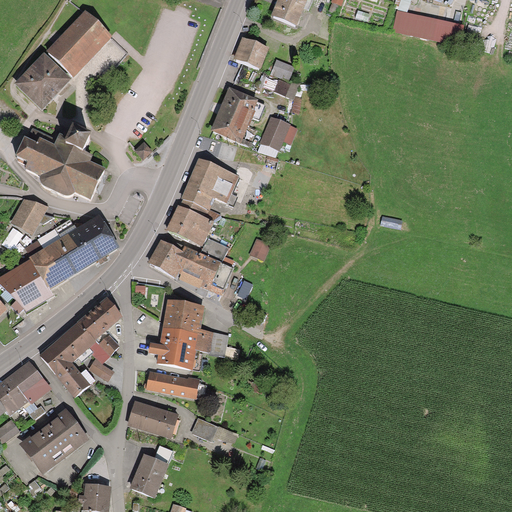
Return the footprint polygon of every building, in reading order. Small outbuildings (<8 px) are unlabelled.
[(304,0),(278,0),(272,16),(295,25),(304,0)] [(405,11),(408,0),(394,0),(393,7),(405,11)] [(392,31),(432,40),(437,19),(396,10),(392,31)] [(108,34),(85,12),(47,51),(70,73),(108,34)] [(268,47),(245,38),(237,59),(259,68),(268,47)] [(116,43),(100,64),(114,75),(130,54),(116,43)] [(67,78),(42,55),(16,83),(41,106),(67,78)] [(278,78),(288,81),(294,68),(275,60),(270,74),(278,78)] [(288,81),(278,78),(274,90),(292,97),(297,85),(288,81)] [(264,103),(229,88),(212,129),(239,140),(250,115),(257,118),(264,103)] [(288,123),(271,115),(260,142),(277,149),(288,123)] [(54,140),(33,130),(27,143),(25,142),(16,160),(19,161),(18,162),(28,167),(26,171),(41,178),(39,183),(70,199),(75,189),(93,198),(96,190),(98,192),(102,185),(100,184),(105,173),(89,165),(92,159),(84,154),(91,140),(74,132),(73,133),(64,128),(61,134),(58,132),(54,140)] [(152,152),(145,144),(136,152),(144,160),(152,152)] [(235,175),(200,158),(181,197),(205,208),(211,195),(223,201),(235,175)] [(202,217),(205,208),(181,197),(177,204),(202,217)] [(44,203),(25,198),(12,220),(29,231),(35,221),(40,211),(44,203)] [(202,217),(177,204),(165,228),(187,239),(190,233),(209,242),(215,245),(220,235),(229,217),(218,214),(211,221),(202,217)] [(205,208),(202,217),(211,221),(218,214),(205,208)] [(53,215),(40,211),(35,221),(40,223),(53,215)] [(66,235),(85,264),(117,244),(98,214),(76,229),(68,216),(54,225),(62,238),(66,235)] [(400,219),(382,215),(380,225),(397,229),(400,219)] [(219,262),(207,256),(161,234),(147,262),(174,275),(179,265),(204,277),(211,280),(219,262)] [(29,258),(48,287),(85,264),(66,235),(62,238),(29,258)] [(210,250),(223,256),(226,251),(231,241),(220,235),(215,245),(209,242),(210,250)] [(268,243),(255,237),(250,251),(263,256),(268,243)] [(207,256),(219,262),(220,260),(223,256),(210,250),(207,256)] [(48,287),(29,258),(1,275),(20,305),(48,287)] [(211,280),(204,277),(202,282),(221,291),(233,266),(220,260),(219,262),(211,280)] [(239,297),(248,301),(255,288),(246,283),(239,297)] [(161,338),(194,343),(196,327),(200,305),(167,299),(161,338)] [(81,323),(96,342),(106,331),(111,325),(122,316),(109,300),(81,323)] [(41,356),(55,374),(70,362),(88,348),(96,342),(81,323),(41,356)] [(194,343),(193,347),(208,349),(212,330),(196,327),(194,343)] [(120,347),(106,331),(96,342),(109,356),(120,347)] [(194,343),(161,338),(157,361),(190,366),(193,347),(194,343)] [(109,356),(96,342),(88,348),(96,359),(104,368),(106,370),(108,368),(115,363),(109,356)] [(104,368),(96,359),(88,369),(106,384),(108,379),(100,375),(104,368)] [(11,375),(26,396),(30,400),(48,387),(28,362),(11,375)] [(81,376),(70,362),(55,374),(73,396),(94,380),(87,372),(81,376)] [(115,373),(108,368),(106,370),(104,368),(100,375),(108,379),(112,381),(115,373)] [(195,395),(197,381),(198,376),(188,374),(187,378),(149,371),(146,387),(195,395)] [(26,396),(11,375),(0,383),(0,401),(7,411),(19,401),(26,396)] [(197,381),(195,395),(203,397),(206,382),(197,381)] [(26,396),(19,401),(32,418),(44,409),(39,403),(35,407),(30,400),(26,396)] [(176,410),(138,400),(132,423),(170,432),(176,410)] [(63,412),(24,442),(44,467),(83,437),(63,412)] [(193,433),(204,437),(210,440),(217,424),(199,415),(191,432),(193,433)] [(11,417),(0,425),(0,438),(2,441),(20,428),(11,417)] [(204,437),(193,433),(191,439),(202,443),(204,437)] [(152,457),(165,463),(167,463),(173,449),(158,442),(152,457)] [(165,463),(152,457),(145,454),(131,486),(152,495),(154,490),(159,492),(163,483),(157,480),(165,463)] [(85,501),(84,508),(104,510),(107,485),(87,482),(85,494),(78,494),(77,500),(85,501)] [(79,488),(70,484),(67,492),(75,495),(79,488)] [(182,511),(185,506),(173,502),(169,511),(182,511)]
